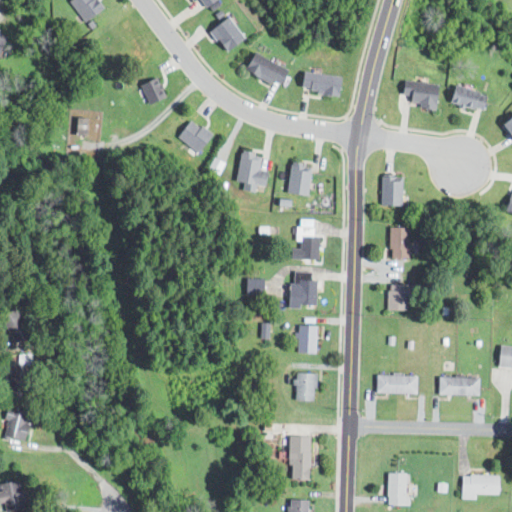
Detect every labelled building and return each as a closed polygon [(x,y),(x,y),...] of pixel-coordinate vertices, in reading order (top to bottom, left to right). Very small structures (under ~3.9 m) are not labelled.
[(82,22),(99,10),(92,0),(67,0),(66,1),(82,22)] [(193,0),(195,0),(204,9),(213,0),(185,0),(189,4),(193,0)] [(206,30),(223,53),(242,38),(225,16),(206,30)] [(0,53),(3,55),(9,35),(0,32),(0,53)] [(277,88),(286,70),(251,52),(242,70),(277,88)] [(336,96),(339,76),(300,72),(297,91),(336,96)] [(164,94),(152,76),(136,86),(149,104),(164,94)] [(418,104),(417,109),(431,112),(436,85),(401,80),(399,95),(403,96),(407,97),(406,102),(418,104)] [(484,95),(451,85),(446,102),(475,112),(478,113),(484,95)] [(510,142),(511,140),(511,115),(511,114),(496,126),(507,139),(510,142)] [(85,117),(70,116),(70,134),(85,135),(85,117)] [(210,135),(189,118),(175,135),(196,152),(210,135)] [(264,186),(266,169),(257,168),(259,155),(238,152),(234,181),(264,186)] [(308,165),(287,164),(286,193),(306,194),(308,165)] [(399,204),(399,175),(379,175),(379,204),(399,204)] [(511,185),(501,210),(511,215),(511,185)] [(294,247),(289,247),(289,259),(315,259),(315,225),(294,225),(294,247)] [(406,226),(387,226),(387,258),(406,258),(406,226)] [(261,295),(263,279),(245,276),(243,292),(261,295)] [(313,279),(286,279),(286,306),(313,306),(313,279)] [(415,296),(415,284),(385,284),(385,310),(404,310),(404,296),(415,296)] [(0,313),(0,320),(13,344),(28,336),(12,306),(0,313)] [(313,324),(295,324),(295,352),(313,352),(313,324)] [(495,367),(511,368),(511,347),(497,346),(495,367)] [(7,396),(26,396),(26,354),(17,354),(17,363),(7,363),(7,396)] [(313,372),(292,372),(292,400),(313,400),(313,372)] [(414,375),(374,375),(374,393),(414,393),(414,375)] [(476,395),(476,376),(435,376),(435,395),(476,395)] [(0,436),(20,440),(26,412),(5,408),(0,436)] [(307,479),(307,435),(286,435),(286,479),(307,479)] [(385,504),(406,504),(406,472),(385,472),(385,504)] [(474,498),(474,494),(495,494),(495,474),(459,474),(459,498),(474,498)] [(0,497),(3,511),(22,507),(16,479),(0,482),(0,497)] [(305,511),(306,499),(287,498),(286,511),(305,511)]
